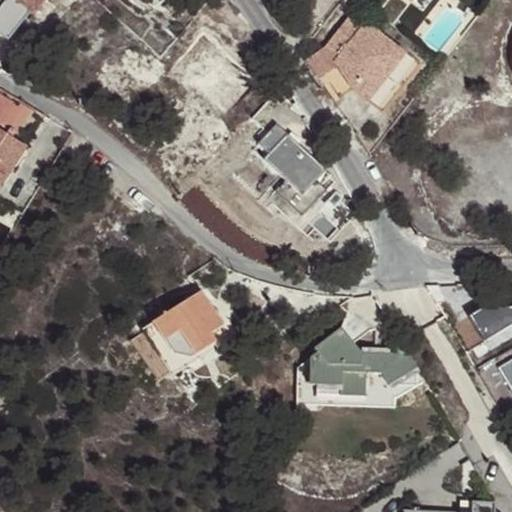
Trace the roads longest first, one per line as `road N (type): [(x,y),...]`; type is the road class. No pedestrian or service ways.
road 1 (unclassified): [(412,274),(348,282),(259,271),(191,229),(79,123),(0,81)]
road 2 (residential): [(412,274),(328,120),(245,0)]
